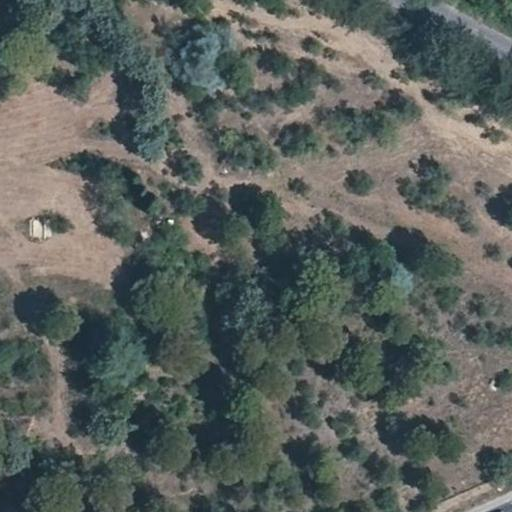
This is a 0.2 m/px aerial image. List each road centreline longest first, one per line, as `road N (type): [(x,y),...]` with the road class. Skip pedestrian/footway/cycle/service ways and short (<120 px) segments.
road 1 (trunk): [(511,445),(345,511)]
road 2 (residential): [(403,0),(511,59)]
